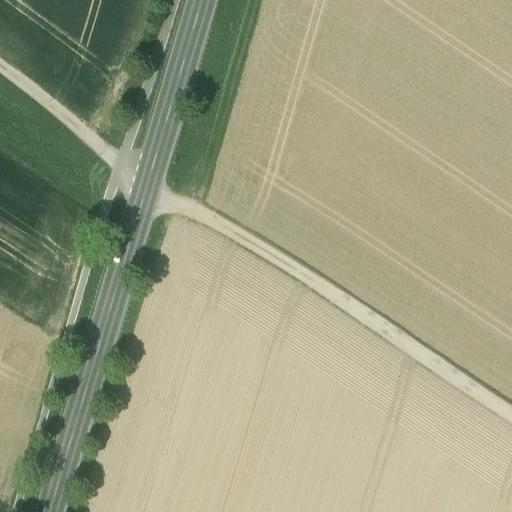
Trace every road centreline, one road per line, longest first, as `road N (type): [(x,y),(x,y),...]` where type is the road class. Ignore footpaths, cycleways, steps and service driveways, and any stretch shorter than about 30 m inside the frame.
road 1 (track): [(511,415),(270,255),(146,186),(0,69)]
road 2 (primary): [(49,511),(202,0)]
